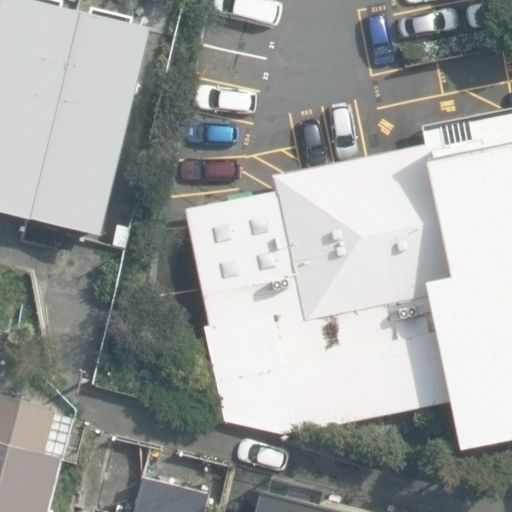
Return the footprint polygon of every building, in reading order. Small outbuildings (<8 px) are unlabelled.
[(9,0),(0,36),(0,210),(110,238),(161,30),(139,25),(140,18),(97,7),(95,14),(70,8),(72,2),(64,0),(9,0)] [(511,104),(422,123),(426,144),(274,175),(277,191),(184,210),(207,324),(199,326),(219,422),(284,434),(453,399),(462,448),(511,437),(511,104)] [(0,511),(57,511),(72,457),(53,452),(64,407),(0,391),(0,511)] [(136,511),(124,511),(100,506),(98,511),(203,511),(207,497),(144,482),(136,511)] [(383,511),(265,483),(257,511),(383,511)]
